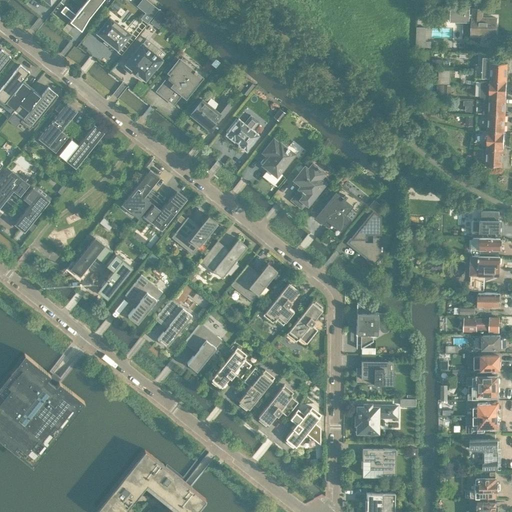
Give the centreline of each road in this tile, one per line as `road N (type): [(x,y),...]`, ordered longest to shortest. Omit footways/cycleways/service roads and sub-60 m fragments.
road 1 (residential): [(331,511),(338,303),(330,284),(0,20)]
road 2 (residential): [(307,511),(0,266)]
